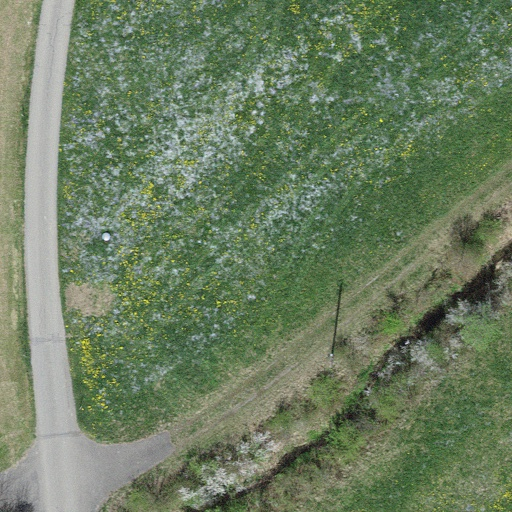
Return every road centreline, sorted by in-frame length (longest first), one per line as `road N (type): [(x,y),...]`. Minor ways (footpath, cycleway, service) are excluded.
road 1 (track): [(511,171),(306,343),(172,441),(56,482),(0,492)]
road 2 (unclassified): [(59,511),(35,219),(52,0)]
